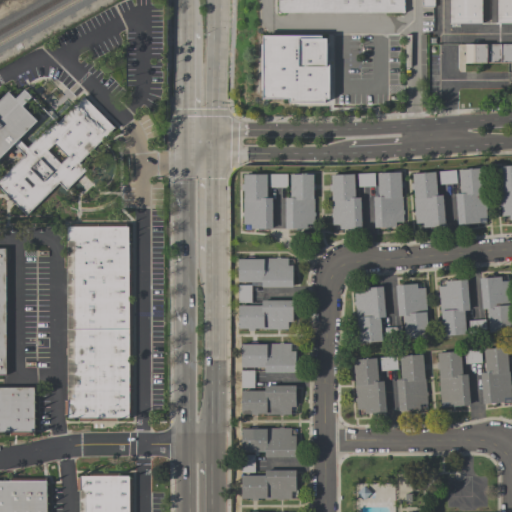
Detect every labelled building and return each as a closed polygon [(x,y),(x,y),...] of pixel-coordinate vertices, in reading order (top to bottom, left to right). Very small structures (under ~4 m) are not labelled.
[(403,0),(403,13),(278,13),(278,0),(403,0)] [(480,0),(481,23),(450,23),(449,0),(480,0)] [(511,0),(511,23),(497,23),(496,0),(511,0)] [(262,35),(320,35),(320,38),(325,38),(325,45),(328,45),(328,58),(325,58),(325,64),(328,64),(328,98),(324,98),(324,102),(287,102),(287,99),(262,99),(262,35)] [(511,63),(464,63),(464,51),(458,51),(458,45),(464,45),(511,44),(511,63)] [(0,100),(8,92),(15,99),(24,89),(31,97),(22,106),(37,121),(18,139),(27,148),(54,120),(57,122),(83,97),(114,128),(78,163),(85,170),(65,190),(58,183),(26,215),(0,189),(0,179),(24,156),(13,144),(0,157),(0,100)] [(511,165),(511,220),(509,221),(508,216),(501,216),(497,167),(511,165)] [(483,192),(484,192),(486,217),(478,218),(479,223),(457,225),(455,194),(460,194),(458,170),(481,168),(483,192)] [(438,184),(437,171),(455,170),(456,183),(438,184)] [(400,196),(402,196),(403,222),(395,222),(395,227),(374,228),(373,197),(377,197),(377,173),(400,172),(400,196)] [(434,172),(436,196),(442,196),(444,226),(423,227),(422,223),(415,223),(411,174),(434,172)] [(374,173),(374,186),(357,187),(357,174),(374,173)] [(270,188),(269,174),(286,174),(287,187),(270,188)] [(312,199),(313,199),(313,212),(314,212),(314,216),(313,216),(313,224),(306,224),(305,229),(284,229),(284,198),(289,198),(289,174),(313,174),(312,199)] [(354,198),(360,198),(361,228),(340,229),(340,224),(332,225),(330,175),(353,174),(354,198)] [(243,184),(243,175),(266,175),(266,198),(272,198),(271,229),(250,229),(250,224),(243,224),(243,200),(241,200),(241,184),(243,184)] [(68,227),(68,224),(125,224),(125,227),(128,227),(128,243),(130,243),(130,297),(128,297),(128,302),(131,302),(131,356),(128,356),(128,362),(131,362),(131,415),(128,415),(128,418),(116,418),(116,421),(78,421),(78,418),(66,418),(66,415),(64,415),(64,400),(66,400),(66,227),(68,227)] [(287,266),(292,266),(292,287),(261,288),(261,282),(238,282),(238,259),(247,259),(247,257),(253,257),(253,259),(262,259),(262,258),(287,258),(287,266)] [(499,277),(500,282),(508,281),(510,305),(509,305),(511,331),(489,333),(487,309),(481,309),(478,279),(499,277)] [(445,286),(445,281),(466,279),(468,310),(463,311),(465,334),(442,336),(438,286),(445,286)] [(238,284),(251,285),(250,303),(237,302),(238,284)] [(416,284),(416,288),(424,288),(426,313),(425,313),(427,337),(404,339),(402,316),(397,316),(394,285),(416,284)] [(384,317),(379,318),(381,341),(358,343),(354,293),(361,293),(360,288),(368,288),(368,286),(378,285),(378,287),(382,287),(384,317)] [(291,300),(291,321),(287,321),(287,329),(253,329),(253,331),(247,331),(247,329),(238,329),(237,306),(261,306),(261,301),(291,300)] [(486,333),(468,335),(467,321),(485,319),(486,333)] [(401,340),(381,342),(380,328),(400,326),(401,340)] [(264,367),(240,367),(241,343),(290,344),(290,351),(295,351),(295,373),(264,372),(264,367)] [(480,373),(485,373),(483,349),(506,347),(508,372),(509,372),(510,396),(502,397),(503,402),(482,404),(480,373)] [(481,362),(464,364),(463,351),(480,349),(481,362)] [(469,405),(440,407),(438,378),(439,378),(437,353),(460,351),(461,374),(467,374),(469,405)] [(424,379),(426,404),(419,404),(419,409),(398,410),(395,380),(401,379),(399,356),(422,354),(424,379)] [(397,370),(380,371),(379,358),(396,356),(397,370)] [(375,358),(378,381),(382,381),(385,411),(364,413),(364,409),(356,409),(354,385),(355,385),(352,360),(375,358)] [(253,388),(240,388),(240,370),(254,370),(253,388)] [(295,386),(295,407),(290,407),(290,415),(265,415),(265,414),(256,414),(257,416),(251,416),(251,414),(240,414),(240,391),(264,391),(264,386),(295,386)] [(0,387),(33,387),(33,435),(9,435),(9,432),(0,432),(0,387)] [(264,452),(240,452),(240,429),(290,428),(290,436),(295,436),(295,457),(264,457),(264,452)] [(254,473),(241,473),(241,455),(254,455),(254,473)] [(295,470),(295,491),(290,491),(290,499),(265,499),(265,498),(257,498),(257,501),(250,501),(250,498),(240,498),(240,475),(264,475),(264,470),(295,470)] [(131,511),(78,511),(78,491),(76,491),(76,477),(78,477),(78,476),(89,476),(89,473),(118,473),(118,475),(128,475),(128,478),(131,478),(131,511)] [(0,511),(0,480),(9,480),(9,478),(46,478),(46,511),(0,511)]
